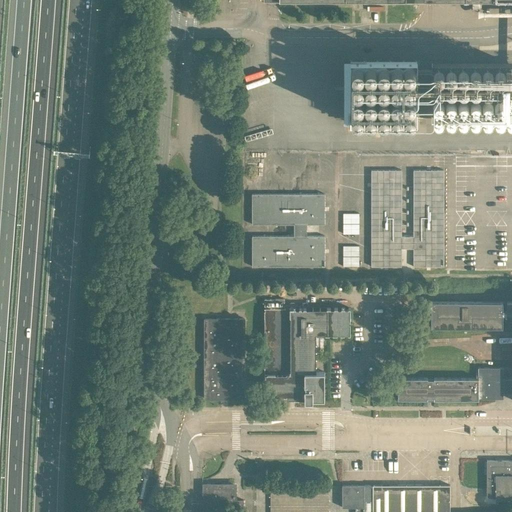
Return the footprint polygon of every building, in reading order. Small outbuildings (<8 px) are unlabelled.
[(417,124),(417,61),(374,61),(350,61),(344,61),(344,124),(350,124),(417,124)] [(511,121),(511,64),(449,64),(431,64),(431,121),(511,121)] [(371,170),(371,267),(401,267),(401,249),(413,249),(413,267),(443,266),(443,170),(413,170),(413,237),(401,237),(401,170),(371,170)] [(251,236),(251,267),(324,267),(324,236),(306,236),(306,225),(324,225),(324,194),(251,194),(251,225),(294,225),(294,236),(251,236)] [(360,232),(360,212),(344,212),(344,233),(360,232)] [(344,244),(344,265),(360,265),(360,245),(344,244)] [(350,334),(350,308),(285,308),(285,299),(265,299),(265,396),(287,396),(287,394),(295,394),(294,399),(305,399),(305,401),(313,401),(313,399),(325,399),(325,372),(317,372),(317,334),(350,334)] [(511,300),(432,301),(432,328),(503,327),(503,311),(511,310),(511,378),(503,379),(503,368),(480,368),(479,377),(435,378),(435,379),(429,379),(429,378),(398,378),(398,399),(428,399),(428,397),(435,397),(435,399),(503,398),(504,393),(511,392),(511,300)] [(205,400),(246,399),(246,319),(230,319),(205,319),(205,400)] [(511,511),(511,460),(487,460),(487,497),(496,497),(511,496),(511,511)] [(204,511),(234,511),(235,485),(205,485),(204,511)] [(449,511),(450,485),(342,485),(342,507),(356,507),(355,511),(449,511)] [(328,511),(328,489),(270,489),(270,511),(328,511)]
